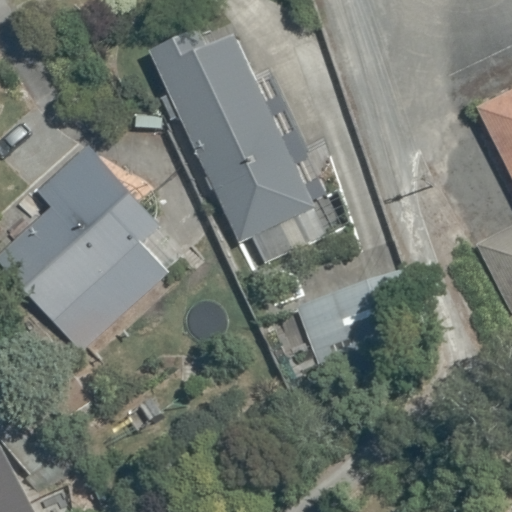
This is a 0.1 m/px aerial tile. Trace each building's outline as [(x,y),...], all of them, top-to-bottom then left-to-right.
[(327,233),(230,27),(157,62),(255,267),(327,233)] [(511,92),(482,107),(511,169),(511,226),(481,242),(511,305),(511,92)] [(163,230),(79,136),(0,207),(0,255),(82,347),(170,268),(148,243),(163,230)] [(406,269),(303,305),(326,372),(429,337),(406,269)] [(34,511),(0,443),(0,511),(34,511)]
